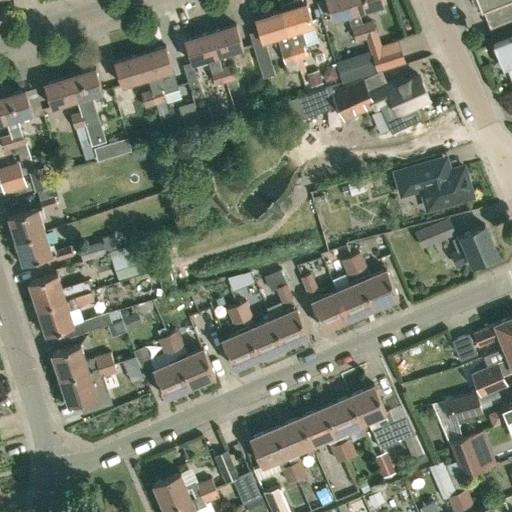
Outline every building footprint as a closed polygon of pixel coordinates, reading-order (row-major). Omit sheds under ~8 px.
[(292,0),(294,5),(281,9),(288,32),(296,58),(302,57),(307,55),(303,43),(307,42),(302,27),(311,25),(313,24),(313,23),(306,1),(303,2),(302,0),(292,0)] [(358,10),(354,0),(326,0),(333,18),(347,13),(355,41),(367,37),(358,10)] [(354,0),(358,10),(383,2),(382,0),(354,0)] [(511,0),(473,0),(476,6),(481,4),(489,25),(511,15),(511,0)] [(262,39),(253,42),(256,51),(266,48),(264,39),(276,35),(288,72),(299,69),(296,58),(288,32),(281,9),(255,17),(259,28),(262,39)] [(362,23),(367,37),(376,34),(377,34),(373,19),(362,23)] [(235,23),(210,31),(217,53),(242,46),(235,23)] [(217,53),(210,31),(185,39),(192,61),(207,56),(215,84),(225,81),(221,67),(217,53)] [(511,34),(506,37),(505,36),(504,36),(505,38),(493,42),(503,68),(506,67),(511,81),(511,34)] [(140,53),(147,75),(172,68),(165,45),(140,53)] [(401,45),(372,53),(376,68),(405,61),(401,45)] [(342,82),(376,72),(369,51),(336,61),(342,82)] [(147,75),(140,53),(114,60),(121,83),(147,75)] [(232,63),(221,67),(225,81),(237,78),(232,63)] [(271,63),(260,66),(263,76),(274,73),(271,63)] [(333,63),(320,68),(324,80),(338,75),(333,63)] [(76,97),(80,111),(84,123),(96,120),(88,93),(102,89),(95,67),(70,74),(76,97)] [(307,72),(310,85),(323,81),(319,68),(307,72)] [(363,79),(356,82),(367,106),(373,103),(374,104),(375,107),(380,105),(392,130),(419,118),(412,104),(428,97),(417,73),(402,80),(401,76),(387,83),(368,91),(363,79)] [(76,97),(70,74),(44,82),(51,105),(76,97)] [(199,84),(196,74),(187,77),(190,87),(199,84)] [(330,85),(282,102),(290,122),(338,104),(343,116),(367,106),(356,82),(333,92),(330,85)] [(151,88),(155,102),(166,99),(162,85),(151,88)] [(0,99),(6,119),(10,133),(14,145),(16,144),(25,141),(16,116),(32,111),(28,96),(25,88),(0,95),(0,99)] [(155,102),(151,88),(141,91),(145,106),(155,102)] [(84,123),(80,111),(70,114),(74,126),(84,123)] [(14,145),(10,133),(0,136),(0,139),(3,148),(14,145)] [(116,154),(112,142),(95,147),(99,159),(116,154)] [(450,169),(446,154),(393,170),(400,194),(421,188),(427,207),(446,202),(448,203),(457,200),(459,198),(471,194),(463,165),(450,169)] [(49,184),(43,166),(30,170),(36,188),(49,184)] [(26,183),(21,168),(0,174),(0,179),(4,190),(26,183)] [(347,182),(351,194),(365,189),(361,178),(347,182)] [(351,193),(348,184),(341,186),(344,195),(351,193)] [(40,199),(42,205),(42,207),(57,202),(55,195),(54,194),(40,199)] [(9,215),(16,239),(44,230),(40,216),(37,206),(9,215)] [(449,215),(415,230),(422,247),(456,232),(449,215)] [(471,257),(473,263),(497,252),(485,223),(461,234),(452,237),(457,250),(451,252),(456,263),(471,257)] [(49,243),(44,230),(16,239),(23,262),(52,253),(49,243)] [(151,270),(157,268),(148,239),(125,247),(127,255),(123,257),(129,274),(150,267),(151,270)] [(103,240),(79,247),(83,260),(107,253),(103,240)] [(72,253),(72,250),(70,244),(55,249),(56,252),(58,257),(72,253)] [(371,274),(360,250),(351,254),(361,278),(373,306),(398,295),(386,267),(371,274)] [(361,278),(351,254),(341,258),(347,273),(346,273),(350,283),(336,289),(348,317),(373,306),(361,278)] [(282,301),(280,301),(285,311),(271,317),(283,345),(308,334),(296,306),(286,282),(280,267),(264,274),(270,289),(276,286),(282,301)] [(311,271),(301,276),(307,291),(318,287),(311,271)] [(63,288),(57,272),(29,281),(37,307),(66,298),(90,290),(87,280),(63,288)] [(348,317),(336,289),(311,299),(323,327),(348,317)] [(66,298),(37,307),(46,333),(85,320),(88,330),(123,318),(120,308),(108,312),(107,309),(84,318),(79,304),(93,299),(90,290),(66,298)] [(271,317),(256,323),(246,299),(236,303),(258,355),(283,345),(271,317)] [(227,307),(237,331),(221,338),(234,366),(258,355),(236,303),(227,307)] [(504,345),(511,342),(511,313),(494,321),(494,322),(472,331),(478,344),(500,335),(504,345)] [(157,329),(161,336),(167,333),(164,326),(157,329)] [(167,333),(174,348),(178,357),(190,385),(215,374),(203,346),(188,353),(177,329),(168,333),(167,333)] [(460,359),(477,353),(469,332),(452,339),(460,359)] [(164,351),(150,357),(145,344),(133,349),(144,374),(154,370),(165,396),(190,385),(178,357),(174,348),(167,333),(161,336),(158,337),(164,351)] [(511,342),(504,345),(508,356),(471,371),(481,394),(507,383),(502,373),(511,369),(511,342)] [(93,368),(90,358),(85,359),(80,343),(52,352),(60,379),(89,369),(93,368)] [(95,356),(98,366),(114,361),(111,351),(95,356)] [(114,361),(98,366),(101,376),(117,371),(114,361)] [(93,368),(89,369),(60,379),(69,405),(97,395),(92,378),(96,377),(93,368)] [(389,408),(385,410),(374,383),(349,394),(361,421),(375,415),(379,423),(371,426),(380,447),(415,433),(406,413),(394,419),(389,408)] [(477,390),(446,398),(432,402),(449,441),(462,436),(456,417),(482,410),(477,390)] [(361,421),(349,394),(324,404),(341,442),(349,438),(352,437),(347,427),(361,421)] [(511,401),(501,407),(506,419),(511,416),(511,401)] [(341,442),(324,404),(300,415),(312,443),(327,436),(332,446),(341,442)] [(312,443),(300,415),(275,425),(291,463),(300,460),(295,450),(312,443)] [(291,463),(275,425),(250,436),(261,461),(253,465),(258,477),(282,467),(291,463)] [(462,436),(449,441),(462,476),(478,470),(490,465),(498,462),(496,456),(481,461),(471,433),(462,436)] [(349,438),(341,442),(347,456),(355,452),(349,438)] [(347,456),(341,442),(332,446),(337,460),(347,456)] [(227,449),(214,455),(225,482),(238,476),(227,449)] [(443,458),(430,464),(444,494),(457,488),(443,458)] [(300,460),(291,463),(297,477),(306,474),(300,460)] [(291,463),(282,467),(288,481),(297,477),(291,463)] [(196,480),(186,485),(180,471),(153,483),(163,508),(191,496),(201,492),(197,482),(196,480)] [(197,482),(201,492),(215,486),(211,476),(197,482)] [(238,489),(242,498),(244,502),(261,494),(256,482),(238,489)] [(292,511),(280,483),(263,490),(272,511),(292,511)] [(219,495),(215,486),(201,492),(205,502),(219,495)] [(467,487),(457,491),(464,506),(474,502),(467,487)] [(454,510),(464,506),(457,491),(456,491),(448,495),(454,510)] [(201,492),(191,496),(163,508),(165,511),(197,511),(196,508),(206,504),(205,502),(201,492)] [(441,511),(436,499),(421,506),(423,511),(441,511)] [(477,510),(474,502),(464,506),(466,511),(495,511),(492,503),(477,510)]
